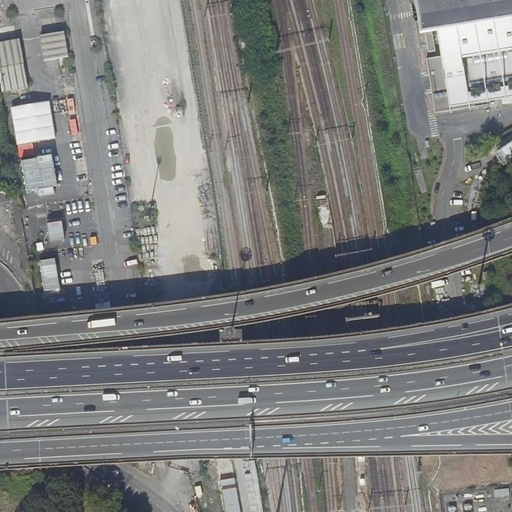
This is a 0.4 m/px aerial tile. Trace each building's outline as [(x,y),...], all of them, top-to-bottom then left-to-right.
[(491,105),(490,101),(490,96),(511,92),(511,0),(411,0),(411,1),(419,47),(428,46),(429,52),(436,51),(435,44),(440,43),(442,55),(427,59),(436,114),(491,105)] [(40,34),(44,61),(70,56),(65,30),(40,34)] [(20,39),(0,42),(0,80),(2,92),(28,88),(20,39)] [(50,101),(11,107),(17,145),(56,139),(50,101)] [(508,488),(494,490),(495,497),(509,495),(508,488)]
